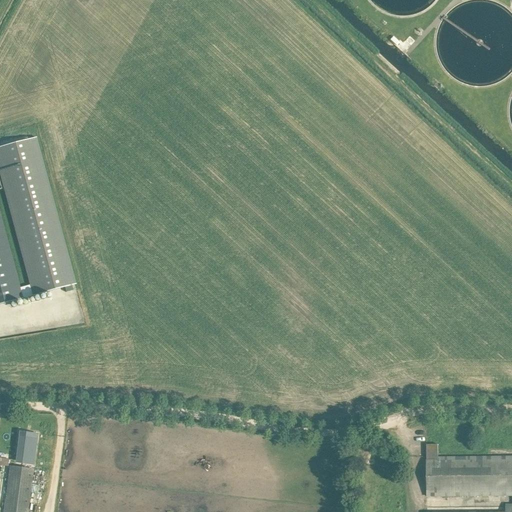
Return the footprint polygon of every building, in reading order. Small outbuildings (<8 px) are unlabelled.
[(36,137),(0,147),(0,173),(30,285),(20,288),(23,299),(76,284),(36,137)] [(0,214),(0,304),(23,299),(20,288),(0,214)] [(35,452),(38,434),(19,431),(17,450),(35,452)] [(511,511),(511,456),(438,457),(438,444),(427,445),(427,457),(427,497),(511,495),(511,504),(506,505),(505,511),(511,511)] [(0,465),(7,467),(8,459),(0,457),(0,465)] [(10,466),(3,511),(27,511),(33,469),(10,466)]
